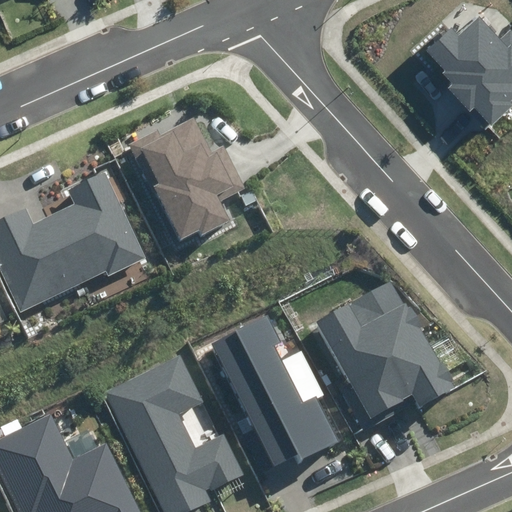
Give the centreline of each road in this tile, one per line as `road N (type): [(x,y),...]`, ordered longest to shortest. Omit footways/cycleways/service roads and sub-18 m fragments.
road 1 (residential): [(238,9),(511,306)]
road 2 (residential): [(0,132),(238,9)]
